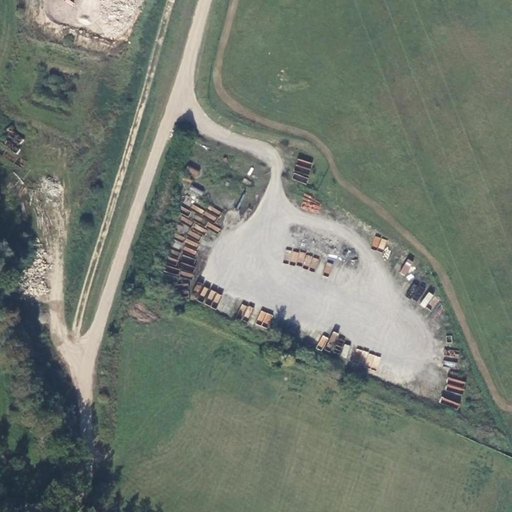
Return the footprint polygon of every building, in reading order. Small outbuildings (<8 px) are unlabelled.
[(371,246),(383,250),(387,240),(375,235),(371,246)] [(317,269),(319,257),(286,249),(283,261),(317,269)] [(406,258),(399,273),(406,276),(412,261),(406,258)] [(329,274),(333,264),(327,262),(323,272),(329,274)] [(406,295),(417,301),(424,289),(413,283),(406,295)] [(205,305),(217,307),(220,293),(209,291),(205,305)] [(237,316),(248,320),(253,308),(242,303),(237,316)] [(255,323),(267,328),(273,315),(261,310),(255,323)] [(284,358),(303,366),(307,356),(288,347),(284,358)] [(355,349),(352,361),(377,368),(380,356),(355,349)]
